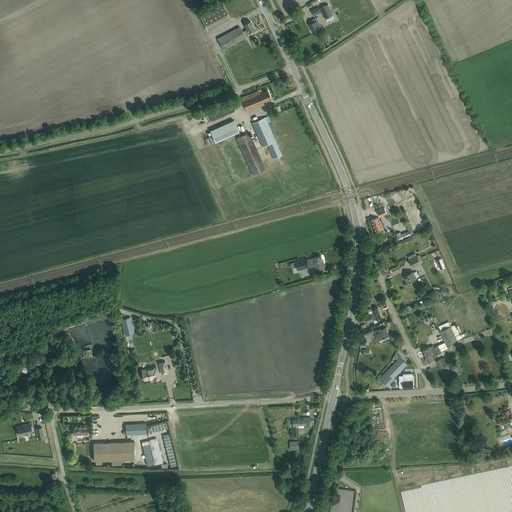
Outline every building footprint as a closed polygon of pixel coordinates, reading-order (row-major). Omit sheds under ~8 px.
[(325,5),(320,8),(325,19),(327,18),(333,15),(327,4),(325,5)] [(223,5),(201,17),(208,31),(217,26),(230,19),(223,5)] [(318,7),(311,10),(314,15),(321,12),(319,6),(318,7)] [(317,17),(314,19),(309,21),(310,23),(309,24),(313,32),(320,28),(317,22),(319,21),(317,17)] [(245,34),(254,29),(250,21),(244,24),(247,29),(243,31),(245,34)] [(239,27),(217,38),(223,49),(245,38),(239,27)] [(241,97),(243,102),(247,112),(256,108),(261,106),(260,105),(264,104),(263,101),(271,98),(268,90),(262,92),(261,90),(241,97)] [(234,111),(234,109),(232,104),(209,115),(212,121),(234,111)] [(263,147),(267,145),(274,159),(282,155),(276,141),(267,122),(270,121),(268,116),(252,123),(263,147)] [(215,142),(239,132),(233,120),(210,130),(215,142)] [(249,132),(236,138),(253,175),(266,169),(249,132)] [(387,213),(384,208),(377,211),(379,217),(384,214),(386,219),(388,218),(387,213)] [(376,218),(371,220),(375,231),(380,229),(383,228),(385,227),(382,219),(380,221),(378,217),(376,218)] [(321,255),(316,257),(313,257),(307,259),(307,258),(295,261),(298,270),(313,266),(314,269),(316,268),(316,269),(325,267),(324,262),(323,262),(321,255)] [(417,256),(413,257),(410,259),(409,260),(413,267),(421,263),(419,259),(417,256)] [(413,271),(404,276),(407,282),(408,282),(409,283),(412,281),(412,280),(416,278),(416,277),(418,276),(416,271),(413,272),(413,271)] [(369,314),(365,315),(368,322),(371,321),(374,320),(373,320),(376,319),(377,319),(382,317),(379,310),(378,307),(373,309),(372,307),(367,309),(369,314)] [(125,335),(134,333),(130,317),(121,319),(125,335)] [(449,322),(439,326),(441,331),(451,326),(449,322)] [(456,324),(451,326),(457,340),(462,337),(456,324)] [(441,331),(440,332),(445,342),(446,345),(457,340),(451,326),(441,331)] [(364,335),(373,332),(371,327),(362,331),(364,335)] [(389,335),(388,334),(385,327),(380,329),(380,328),(374,330),(378,339),(389,335)] [(426,348),(422,350),(425,356),(440,349),(438,345),(434,347),(433,345),(429,347),(426,348)] [(440,349),(425,356),(427,361),(434,358),(438,356),(437,354),(441,352),(440,349)] [(386,386),(407,364),(400,357),(379,379),(386,386)] [(450,370),(447,365),(444,357),(436,361),(439,368),(442,367),(444,372),(450,370)] [(167,372),(166,367),(165,362),(159,363),(161,371),(158,371),(157,367),(142,370),(144,380),(150,378),(149,378),(152,377),(152,378),(153,378),(154,379),(159,378),(158,373),(161,372),(161,373),(167,372)] [(456,363),(451,365),(454,373),(459,371),(456,363)] [(399,380),(399,387),(404,387),(404,388),(413,388),(413,380),(412,373),(403,374),(403,375),(403,380),(399,380)] [(511,417),(511,413),(509,413),(508,410),(504,412),(505,415),(504,415),(502,415),(503,416),(497,418),(498,421),(497,421),(498,422),(501,429),(511,424),(511,417)] [(306,418),(293,419),(294,435),(299,435),(299,427),(305,427),(311,427),(311,417),(306,418)] [(21,425),(17,426),(18,435),(24,434),(24,433),(27,432),(28,434),(32,433),(30,423),(24,424),(24,425),(21,425)] [(146,433),(146,428),(146,423),(126,424),(126,434),(146,433)] [(2,424),(3,438),(14,437),(13,424),(2,424)] [(78,425),(73,425),(73,428),(71,428),(72,431),(73,431),(73,435),(77,434),(83,434),(87,434),(87,425),(81,425),(79,425),(78,425)] [(42,427),(36,428),(38,439),(44,438),(42,427)] [(160,443),(158,443),(157,440),(154,441),(158,460),(165,459),(164,451),(162,451),(160,443)] [(133,441),(93,443),(94,461),(134,459),(133,441)]
